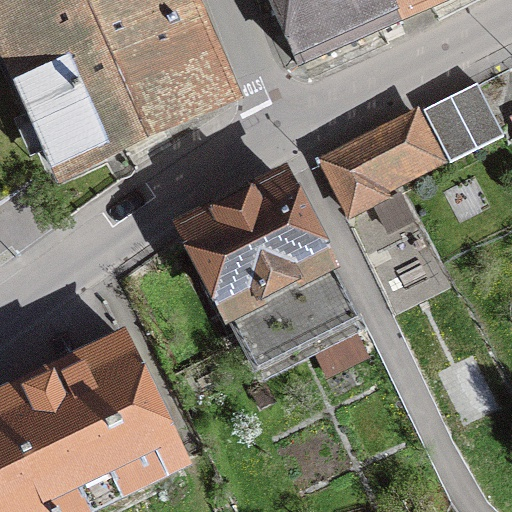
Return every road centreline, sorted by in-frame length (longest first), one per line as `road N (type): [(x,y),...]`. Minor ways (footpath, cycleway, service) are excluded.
road 1 (residential): [(480,511),(451,475),(290,128)]
road 2 (residential): [(290,128),(76,256),(0,315)]
road 3 (residential): [(511,18),(290,128)]
road 4 (residential): [(290,128),(240,0)]
